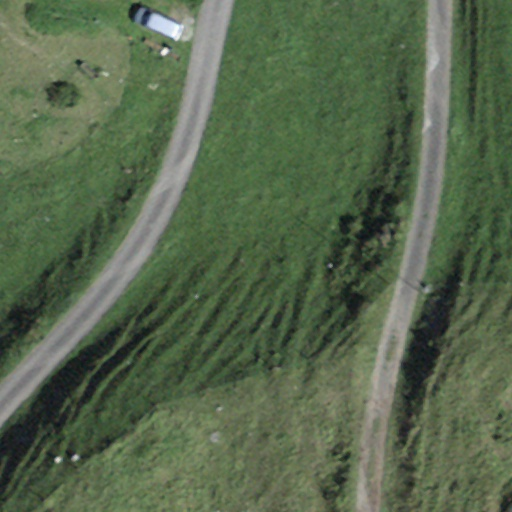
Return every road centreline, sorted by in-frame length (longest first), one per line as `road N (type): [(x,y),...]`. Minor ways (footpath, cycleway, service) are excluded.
road 1 (track): [(365,511),(374,398),(426,181),(439,0)]
road 2 (track): [(213,0),(169,179),(106,283),(0,400)]
